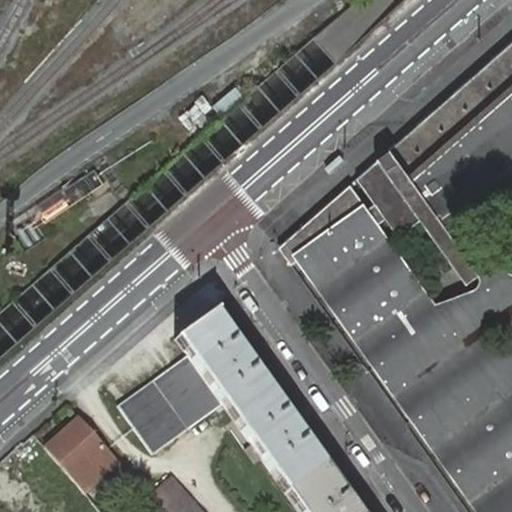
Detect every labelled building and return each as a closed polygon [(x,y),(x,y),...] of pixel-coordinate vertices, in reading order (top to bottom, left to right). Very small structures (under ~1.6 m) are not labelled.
[(348,184),(278,248),(290,265),(293,262),(301,256),(361,339),(371,332),(375,337),(358,349),(375,372),(391,360),(410,386),(407,388),(405,390),(403,393),(401,396),(400,401),(400,406),(402,410),(412,424),(419,420),(484,511),(511,511),(511,423),(428,305),(434,302),(377,225),(383,220),(397,238),(420,221),(463,282),(476,273),(439,220),(456,208),(511,168),(511,40),(355,179),(372,204),(366,209),(361,202),(348,184)] [(325,168),(330,174),(345,160),(340,154),(325,168)] [(511,274),(497,267),(456,208),(439,220),(476,273),(477,278),(477,283),(473,288),(434,302),(428,305),(511,423),(511,321),(502,307),(511,299),(511,274)] [(511,299),(502,307),(511,321),(511,299)] [(356,511),(350,503),(297,428),(291,420),(246,357),(240,349),(213,311),(174,339),(186,356),(221,405),(238,428),(297,511),(356,511)] [(221,405),(186,356),(116,406),(152,455),(221,405)] [(68,407),(63,411),(73,422),(78,418),(68,407)] [(109,454),(78,418),(73,422),(44,448),(76,484),(84,494),(118,463),(109,454)] [(200,511),(169,477),(148,496),(162,511),(200,511)]
